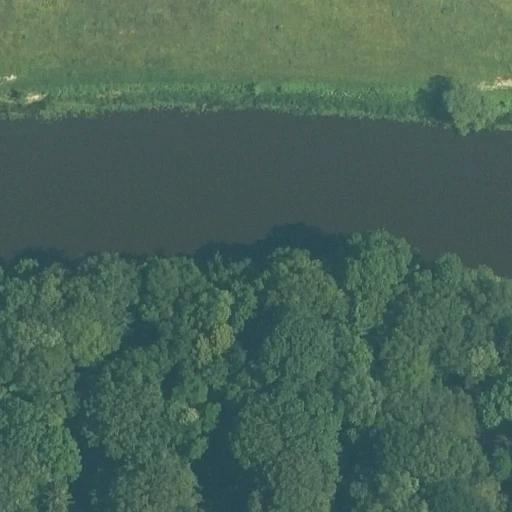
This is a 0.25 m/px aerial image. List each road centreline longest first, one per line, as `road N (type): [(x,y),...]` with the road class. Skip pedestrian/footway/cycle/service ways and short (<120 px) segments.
road 1 (track): [(377,511),(339,484),(251,446),(207,437),(142,439),(90,460)]
road 2 (track): [(125,511),(90,460),(56,437),(0,419)]
